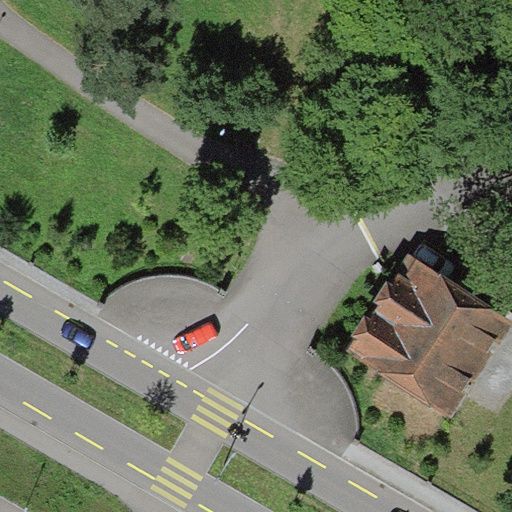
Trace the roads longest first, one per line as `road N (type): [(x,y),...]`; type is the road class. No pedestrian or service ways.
road 1 (primary): [(375,511),(0,294)]
road 2 (primary): [(0,367),(244,511)]
